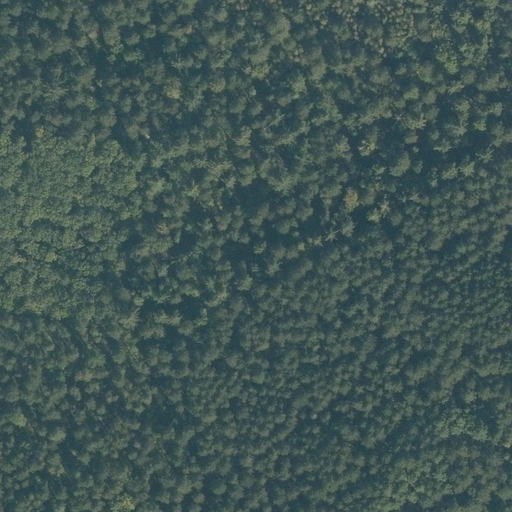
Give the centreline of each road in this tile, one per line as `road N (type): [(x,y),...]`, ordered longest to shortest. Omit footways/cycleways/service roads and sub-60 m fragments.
road 1 (track): [(169,321),(481,161)]
road 2 (track): [(169,321),(0,310)]
